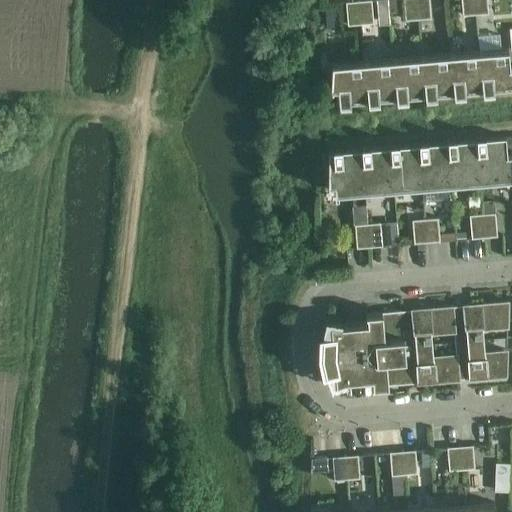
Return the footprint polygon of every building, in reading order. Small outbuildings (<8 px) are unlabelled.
[(371,0),(367,0),(359,1),(361,24),(374,23),(371,0)] [(418,19),(416,0),(403,0),(405,20),(418,19)] [(429,0),(416,0),(418,19),(431,18),(429,0)] [(476,14),(474,0),(461,0),(463,15),(476,14)] [(487,0),(474,0),(476,14),(489,13),(487,0)] [(361,24),(359,1),(346,2),(348,25),(361,24)] [(508,47),(479,49),(482,90),(511,87),(511,67),(510,67),(508,47)] [(482,90),(479,49),(450,52),(453,92),(482,90)] [(453,92),(450,52),(421,54),(425,95),(453,92)] [(425,95),(421,54),(393,57),(396,97),(425,95)] [(396,97),(393,57),(364,59),(367,100),(396,97)] [(367,100),(364,59),(331,62),(330,91),(332,91),(333,89),(336,89),(338,102),(367,100)] [(507,154),(505,136),(476,138),(480,179),(480,181),(498,179),(498,177),(511,175),(511,151),(511,154),(507,154)] [(480,179),(476,138),(447,141),(451,181),(451,183),(469,181),(469,179),(480,179)] [(451,181),(447,141),(419,143),(422,183),(422,185),(440,184),(440,182),(451,181)] [(422,183),(419,143),(390,146),(394,186),(394,188),(412,186),(412,184),(422,183)] [(394,186),(390,146),(361,148),(365,188),(365,190),(383,189),(383,187),(394,186)] [(365,188),(361,148),(329,151),(328,185),(330,185),(330,183),(334,182),(335,191),(336,191),(336,193),(354,191),(354,189),(365,188)] [(495,213),(483,214),(485,237),(497,236),(495,213)] [(485,237),(483,214),(470,215),(472,238),(485,237)] [(438,218),(425,219),(427,242),(440,241),(438,218)] [(427,242),(425,219),(412,220),(414,243),(427,242)] [(368,224),(368,225),(370,247),(382,246),(380,223),(368,224)] [(370,247),(368,225),(368,224),(355,225),(357,248),(370,247)] [(452,306),(454,330),(455,342),(484,340),(483,328),(508,326),(508,301),(464,305),(465,315),(454,316),(453,306),(452,306)] [(454,330),(452,306),(412,309),(413,319),(402,320),(402,310),(401,310),(404,347),(432,344),(431,332),(454,330)] [(407,383),(404,347),(401,310),(366,313),(366,315),(367,315),(367,322),(341,324),(330,323),(331,334),(321,335),(321,354),(325,372),(334,371),(335,383),(345,379),(346,380),(372,377),(372,384),(371,385),(372,386),(407,383)] [(506,375),(507,350),(485,352),(484,340),(455,342),(456,354),(458,379),(459,379),(459,369),(469,368),(470,378),(506,375)] [(458,379),(456,354),(433,356),(432,344),(404,347),(407,383),(408,383),(407,373),(418,372),(419,382),(458,379)] [(507,437),(487,437),(487,455),(507,454),(507,437)] [(475,468),(473,445),(460,446),(462,469),(475,468)] [(462,469),(460,446),(447,447),(449,470),(462,469)] [(417,473),(415,450),(402,451),(404,474),(417,473)] [(404,474),(402,451),(390,452),(392,475),(404,474)] [(360,478),(358,455),(345,456),(347,479),(360,478)] [(347,479),(345,456),(332,457),(334,480),(347,479)] [(495,511),(494,502),(465,505),(465,511),(495,511)]
